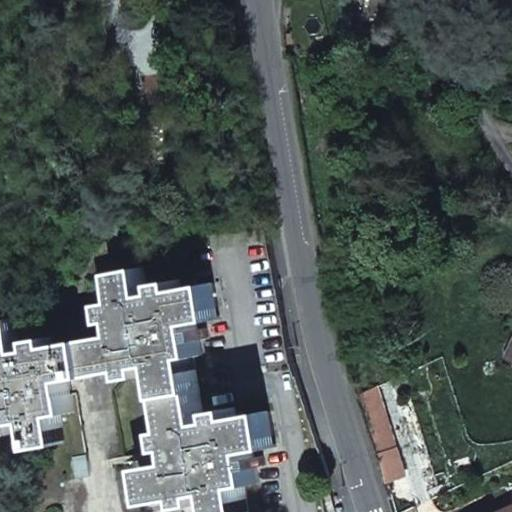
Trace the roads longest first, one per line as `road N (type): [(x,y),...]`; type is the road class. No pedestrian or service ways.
road 1 (residential): [(370,511),(307,282),(257,0)]
road 2 (unknown): [(303,511),(227,283)]
